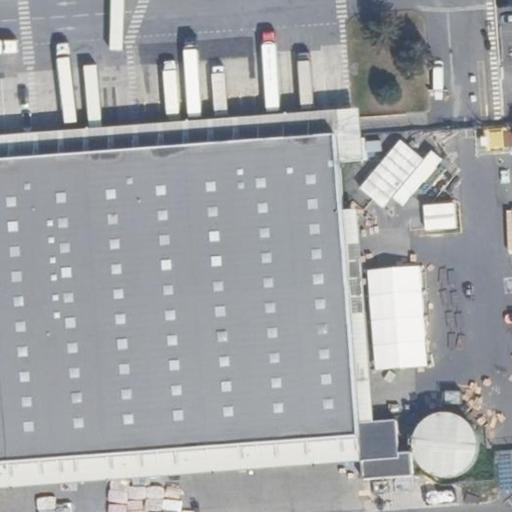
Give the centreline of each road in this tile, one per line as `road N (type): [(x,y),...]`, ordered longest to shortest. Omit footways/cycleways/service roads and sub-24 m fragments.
road 1 (unclassified): [(464,0),(482,305)]
road 2 (unclassified): [(0,20),(283,0)]
